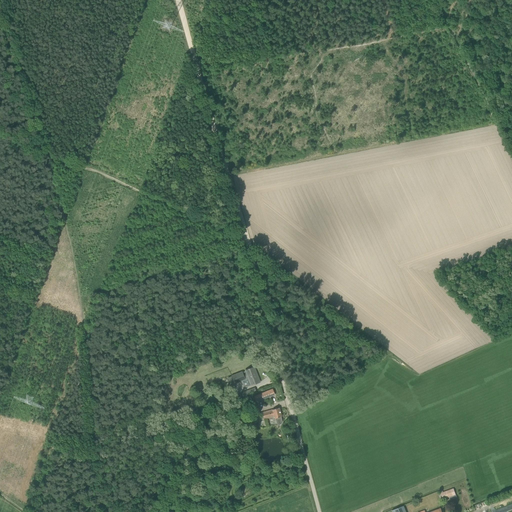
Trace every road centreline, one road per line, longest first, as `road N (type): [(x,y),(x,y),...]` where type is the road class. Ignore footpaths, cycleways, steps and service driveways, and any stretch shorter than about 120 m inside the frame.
road 1 (track): [(43,156),(77,262),(99,511)]
road 2 (track): [(43,156),(243,238)]
road 3 (track): [(243,238),(198,78)]
road 4 (track): [(428,373),(386,359),(293,416)]
road 5 (track): [(284,383),(243,238)]
road 6 (unclassified): [(319,511),(284,383)]
